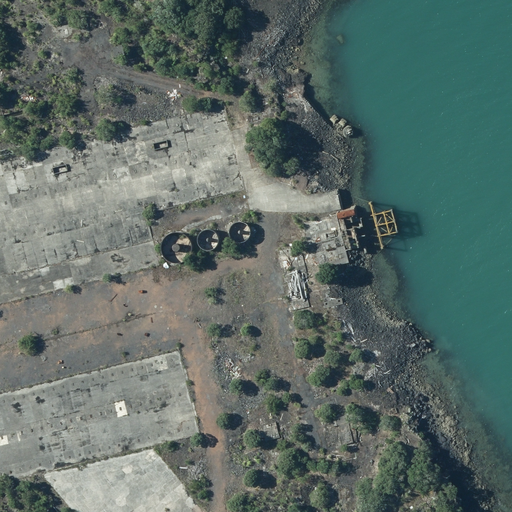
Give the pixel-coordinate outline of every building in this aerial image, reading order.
[(344,135),(345,136),(347,137),(348,137),(350,136),(351,135),(352,133),(353,132),(352,130),(351,128),(350,127),(348,126),(347,126),(345,127),(344,128),(343,129),(342,130),(342,132),(343,134),(344,135)] [(338,214),(349,252),(361,249),(355,229),(364,226),(362,219),(359,220),(356,209),(338,214)] [(230,238),(233,241),(236,243),(240,243),(244,243),(248,241),(250,238),(252,234),(252,230),(251,226),(248,223),(245,221),(241,220),(237,220),(234,221),(231,224),(229,227),(228,231),(228,235),(230,238)] [(197,248),(199,251),(203,252),(207,253),(211,252),(214,250),(217,247),(218,243),(218,240),(217,236),(215,233),(212,230),(208,229),(204,229),(200,231),(197,233),(195,237),(194,240),(195,244),(197,248)] [(163,255),(167,259),(171,261),(175,261),(180,260),(184,258),(187,254),(188,250),(189,246),(187,241),(185,237),(181,235),(177,233),(172,234),(168,235),(164,238),(162,242),(161,247),(161,251),(163,255)]
